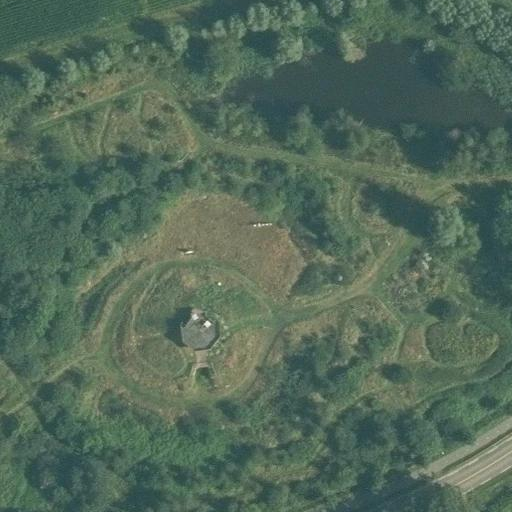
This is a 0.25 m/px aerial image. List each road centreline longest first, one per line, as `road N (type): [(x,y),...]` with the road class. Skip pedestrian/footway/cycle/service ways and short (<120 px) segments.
road 1 (track): [(511,182),(435,194),(416,208),(364,283),(303,312),(278,313),(210,266),(176,262),(143,274),(116,300),(103,333),(105,362),(120,379),(182,403),(214,404),(240,393),(258,370)]
road 2 (tertiary): [(388,511),(457,484),(511,449)]
